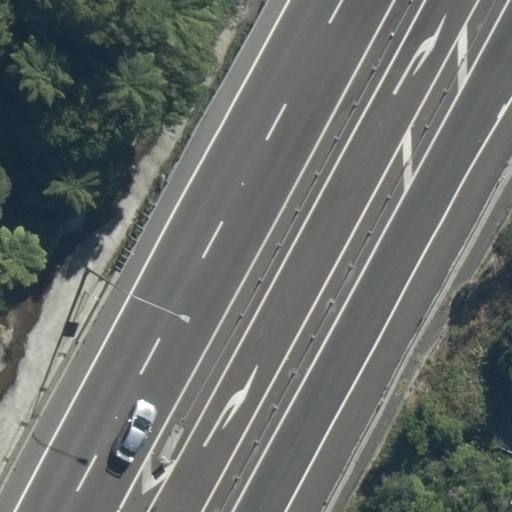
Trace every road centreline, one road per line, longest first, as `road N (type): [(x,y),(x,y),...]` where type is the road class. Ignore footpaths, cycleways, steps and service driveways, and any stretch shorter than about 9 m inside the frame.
road 1 (trunk): [(57,511),(335,0)]
road 2 (trunk): [(164,511),(439,0)]
road 3 (trunk): [(511,30),(250,511)]
